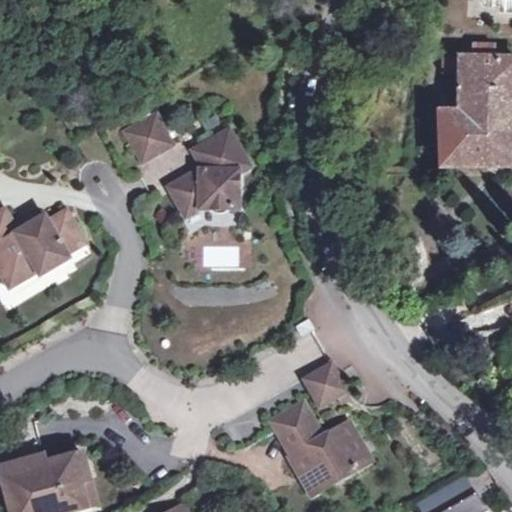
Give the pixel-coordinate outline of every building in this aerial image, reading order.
[(444,61),(445,74),(462,73),(462,114),(441,115),(443,169),(511,168),(511,63),(504,63),(503,53),(485,53),(484,56),(468,56),(469,61),(444,61)] [(158,120),(145,128),(160,156),(174,148),(158,120)] [(160,156),(145,128),(129,137),(144,165),(160,156)] [(239,212),(240,178),(251,171),(231,137),(198,156),(205,168),(203,178),(173,196),(187,220),(201,212),(239,212)] [(0,214),(0,272),(4,279),(18,271),(25,281),(39,273),(43,279),(71,262),(68,256),(85,245),(67,214),(48,224),(44,219),(38,223),(25,230),(16,235),(3,212),(0,214)] [(21,224),(25,230),(38,223),(35,217),(21,224)] [(18,271),(4,279),(2,281),(9,293),(26,284),(25,281),(18,271)] [(333,367),(317,377),(331,405),(348,395),(333,367)] [(331,405),(317,377),(306,383),(322,410),(331,405)] [(294,460),(306,480),(317,475),(325,478),(332,491),(375,466),(352,428),(328,442),(306,405),(274,424),(279,435),(283,433),(298,457),(294,460)] [(27,457),(29,464),(43,459),(34,425),(9,433),(16,461),(27,457)] [(204,466),(213,435),(182,426),(173,458),(204,466)] [(31,472),(29,464),(1,471),(11,511),(81,511),(88,510),(82,486),(90,484),(84,458),(46,468),(31,472)] [(31,472),(46,468),(43,459),(29,464),(31,472)] [(419,499),(425,511),(446,511),(476,494),(464,473),(419,499)] [(317,475),(306,480),(318,499),(332,491),(325,478),(317,475)] [(82,486),(88,510),(97,508),(90,484),(82,486)] [(476,494),(446,511),(487,511),(477,494),(476,494)]
